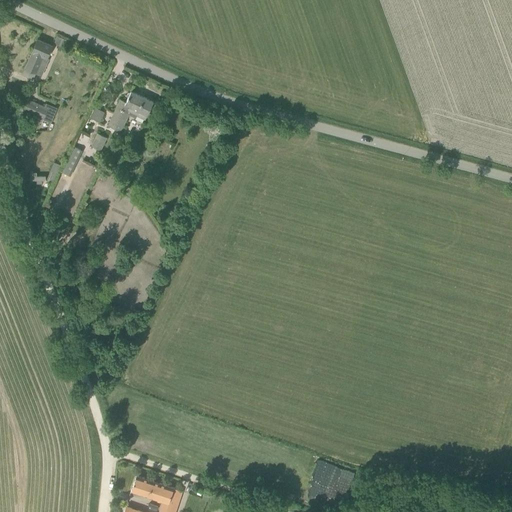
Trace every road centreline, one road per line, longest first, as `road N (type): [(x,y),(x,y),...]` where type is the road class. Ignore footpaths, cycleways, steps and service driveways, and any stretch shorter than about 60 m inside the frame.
road 1 (unclassified): [(2,0),(192,88),(511,179)]
road 2 (track): [(0,141),(107,454)]
road 3 (track): [(107,454),(292,511)]
